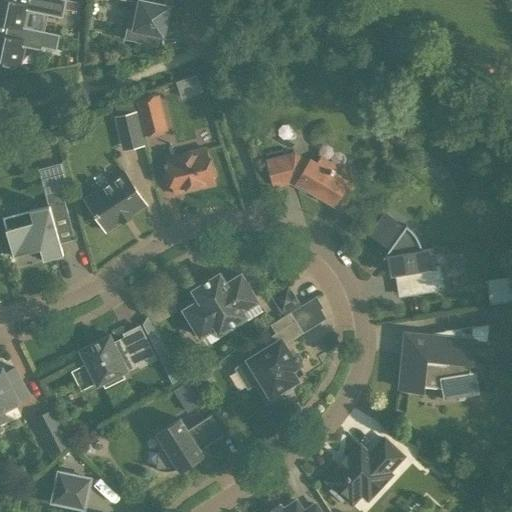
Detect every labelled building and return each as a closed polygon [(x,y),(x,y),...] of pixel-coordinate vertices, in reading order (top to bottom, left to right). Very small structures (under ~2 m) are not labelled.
[(0,0),(0,22),(59,35),(23,27),(27,10),(62,18),(64,8),(76,11),(77,3),(66,1),(66,0),(65,0),(0,0)] [(127,0),(140,3),(134,29),(162,34),(167,7),(164,6),(165,0),(123,0),(124,0),(127,0)] [(59,35),(0,22),(0,23),(6,25),(4,35),(0,34),(0,60),(4,62),(3,65),(14,68),(14,64),(19,65),(23,46),(41,50),(42,47),(56,50),(59,35)] [(188,97),(208,90),(201,73),(182,80),(188,97)] [(159,95),(135,101),(143,136),(168,130),(159,95)] [(118,116),(114,116),(122,151),(144,145),(136,110),(134,111),(131,98),(115,104),(118,116)] [(165,158),(174,194),(215,184),(206,148),(165,158)] [(306,188),(322,198),(323,196),(331,200),(332,198),(336,200),(338,196),(345,199),(356,179),(347,174),(346,175),(335,168),(333,170),(331,169),(329,172),(310,160),(309,162),(294,154),(283,157),(282,150),(266,154),(274,186),(291,181),(305,190),(306,188)] [(61,163),(39,169),(44,189),(60,184),(59,181),(66,179),(61,163)] [(122,223),(132,217),(130,214),(146,204),(124,172),(84,199),(106,231),(121,221),(122,223)] [(31,215),(4,223),(13,256),(40,249),(43,260),(63,255),(60,243),(52,214),(67,210),(63,196),(47,200),(48,205),(29,210),(31,215)] [(371,235),(372,235),(389,247),(383,257),(388,256),(391,274),(416,270),(420,294),(444,290),(440,265),(434,266),(431,248),(421,249),(421,246),(419,242),(418,239),(416,236),(414,233),(412,230),(409,227),(407,226),(406,225),(404,227),(386,214),(387,213),(386,213),(370,234),(371,235)] [(225,283),(219,273),(192,290),(198,300),(183,309),(190,322),(189,327),(193,334),(199,335),(200,337),(215,327),(218,332),(245,315),(242,310),(258,301),(241,274),(225,283)] [(511,275),(486,279),(490,304),(511,300),(511,275)] [(287,286),(272,295),(281,311),(297,302),(287,286)] [(234,368),(247,388),(254,384),(266,404),(285,392),(282,388),(296,379),(290,369),(300,363),(292,350),(288,352),(283,344),(303,332),(290,312),(269,324),(275,333),(263,340),(267,347),(234,368)] [(141,324),(150,340),(159,336),(146,316),(141,324)] [(399,388),(422,390),(422,385),(441,387),(443,399),(479,393),(475,371),(472,372),(469,371),(470,362),(472,363),(475,340),(471,339),(472,327),(475,327),(475,325),(444,330),(445,331),(431,333),(431,335),(405,333),(399,388)] [(140,365),(155,358),(139,326),(124,334),(125,337),(114,343),(110,334),(79,349),(86,363),(72,371),(80,389),(97,380),(99,383),(104,381),(107,385),(125,376),(122,372),(128,369),(128,368),(139,363),(140,365)] [(0,410),(29,396),(14,367),(3,373),(1,368),(0,368),(0,410)] [(187,381),(173,390),(187,412),(203,402),(187,381)] [(69,441),(53,408),(31,419),(51,459),(69,441)] [(157,470),(158,471),(161,471),(163,472),(166,472),(169,472),(172,471),(173,471),(176,470),(179,469),(180,471),(203,456),(199,450),(210,443),(197,423),(186,430),(179,418),(155,433),(163,445),(157,470)] [(336,466),(338,468),(327,481),(333,487),(330,490),(342,501),(345,498),(351,504),(361,493),(368,499),(391,474),(388,472),(403,456),(384,438),(369,454),(360,445),(348,458),(346,456),(336,466)] [(55,469),(49,502),(85,509),(92,476),(55,469)] [(302,511),(296,501),(282,510),(279,506),(270,511),(302,511)]
